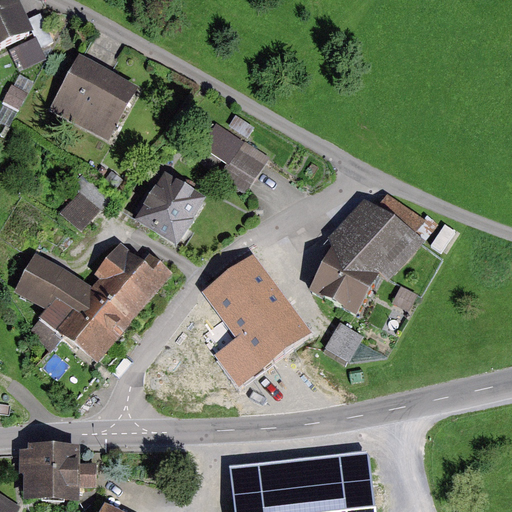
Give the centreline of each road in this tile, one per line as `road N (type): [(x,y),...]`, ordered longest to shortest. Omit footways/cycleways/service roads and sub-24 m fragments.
road 1 (tertiary): [(511,383),(269,429),(125,427)]
road 2 (residential): [(125,427),(130,386),(148,349),(205,280),(363,173)]
road 3 (residential): [(363,173),(57,0)]
road 4 (residential): [(511,233),(363,173)]
road 5 (tertiary): [(125,427),(0,439)]
